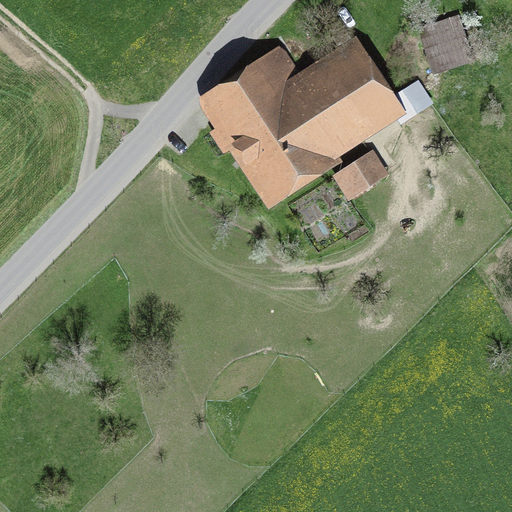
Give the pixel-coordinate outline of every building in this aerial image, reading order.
[(329,7),(317,15),(337,45),(349,37),(329,7)] [(468,59),(453,18),(420,30),(434,70),(468,59)] [(303,74),(286,47),(202,100),(270,207),(285,198),(278,186),(396,112),(390,103),(353,43),(303,74)] [(420,85),(390,103),(396,112),(401,121),(431,102),(420,85)] [(371,152),(339,171),(354,195),(386,176),(371,152)]
